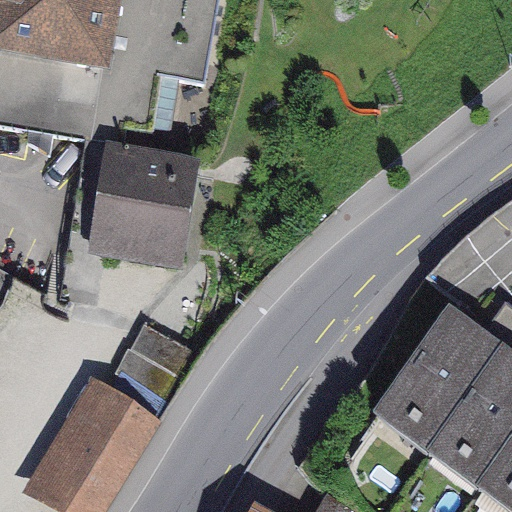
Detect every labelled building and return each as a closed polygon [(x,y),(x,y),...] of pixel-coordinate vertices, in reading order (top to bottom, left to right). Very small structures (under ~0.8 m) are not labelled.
[(219,0),(8,0),(0,55),(0,130),(120,148),(123,130),(145,134),(153,82),(206,90),(219,0)] [(196,183),(112,169),(96,262),(180,276),(196,183)] [(435,471),(506,368),(451,330),(379,433),(435,471)] [(147,335),(115,403),(161,425),(193,356),(147,335)] [(490,509),(511,477),(511,372),(506,368),(435,471),(490,509)] [(104,511),(152,430),(97,398),(33,509),(37,511),(104,511)] [(493,511),(511,511),(511,477),(490,509),(493,511)]
